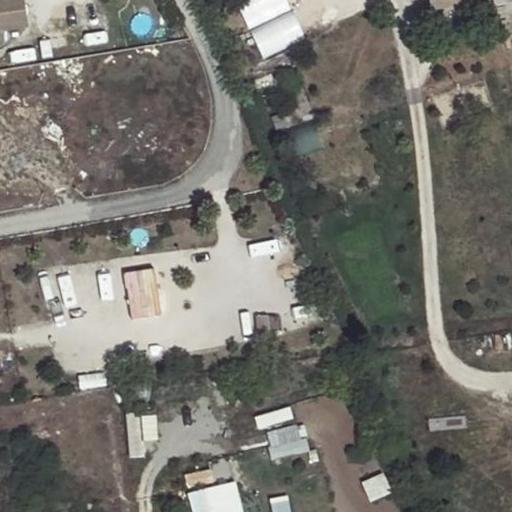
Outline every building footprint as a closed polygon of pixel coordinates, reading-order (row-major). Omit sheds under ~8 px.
[(20,0),(0,0),(0,29),(23,28),(20,0)] [(245,0),(265,54),(308,38),(294,0),(245,0)] [(163,266),(128,269),(132,317),(166,314),(163,266)] [(293,406),(261,415),(266,430),(297,421),(293,406)] [(148,437),(161,437),(160,412),(132,412),(133,454),(149,454),(148,437)] [(269,429),(275,457),(309,450),(303,423),(269,429)] [(214,467),(189,474),(193,488),(218,481),(214,467)] [(184,493),(189,511),(248,511),(238,477),(184,493)] [(279,511),(293,511),(291,494),(277,497),(279,511)]
